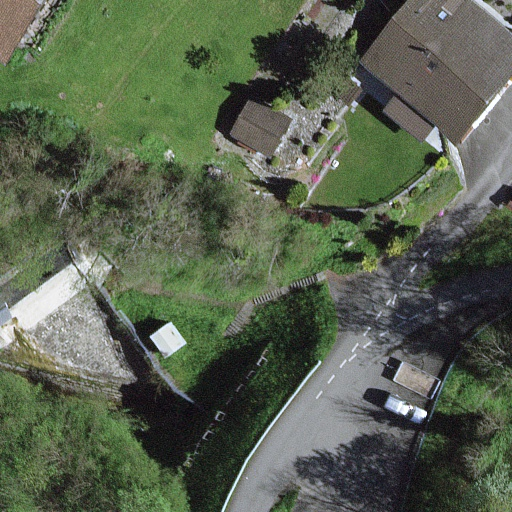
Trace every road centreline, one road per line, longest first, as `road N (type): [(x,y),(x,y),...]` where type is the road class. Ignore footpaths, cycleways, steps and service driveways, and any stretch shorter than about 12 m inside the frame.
road 1 (residential): [(384,333),(386,309),(401,285),(511,152)]
road 2 (residential): [(252,511),(313,406),(384,333)]
road 3 (residential): [(384,333),(457,299),(511,285)]
